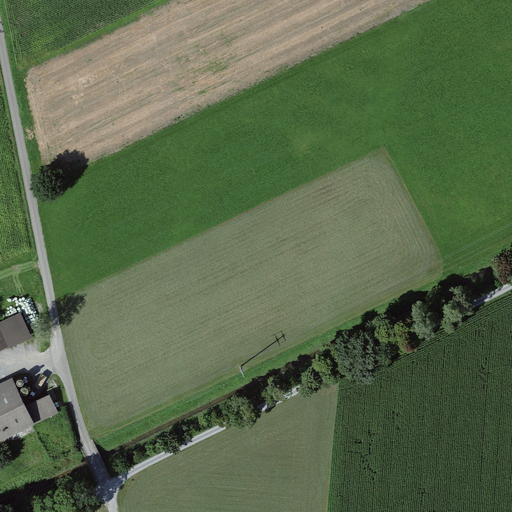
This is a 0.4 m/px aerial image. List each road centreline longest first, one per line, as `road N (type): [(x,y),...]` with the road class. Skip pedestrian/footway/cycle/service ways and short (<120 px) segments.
road 1 (track): [(55,511),(511,286)]
road 2 (unclassified): [(0,30),(60,343),(84,443),(107,487)]
